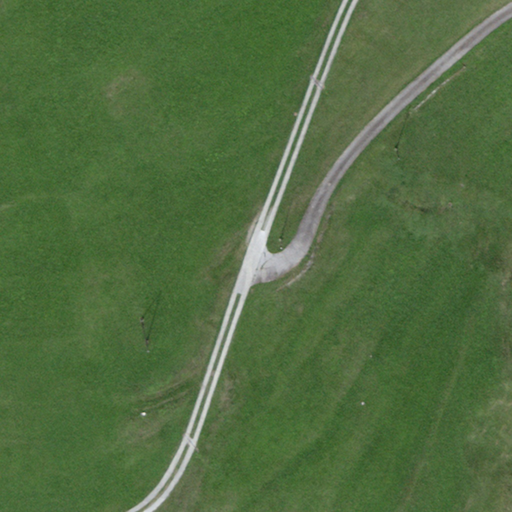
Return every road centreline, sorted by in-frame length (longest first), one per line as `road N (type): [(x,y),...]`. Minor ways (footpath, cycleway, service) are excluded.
road 1 (track): [(152,511),(185,472),(266,212),(349,0)]
road 2 (track): [(251,269),(290,256),(361,140),(511,9)]
